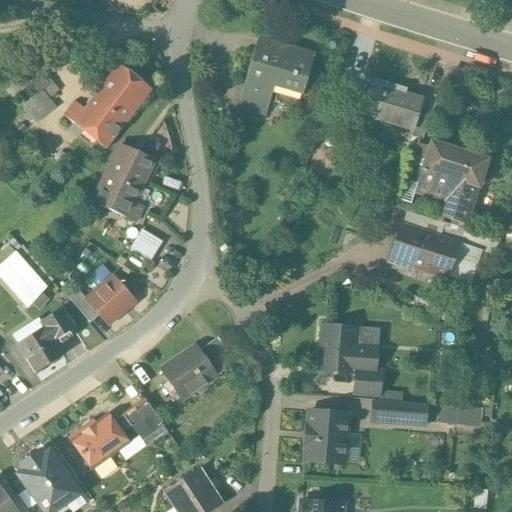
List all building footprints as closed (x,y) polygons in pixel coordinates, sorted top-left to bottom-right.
[(286,58),(255,48),(244,86),(270,94),(273,85),(302,94),(306,77),(313,56),(289,49),(286,58)] [(50,62),(37,73),(40,77),(45,73),(53,66),(50,62)] [(119,66),(94,97),(126,123),(150,90),(119,66)] [(467,73),(456,70),(451,85),(452,86),(462,89),(467,73)] [(40,77),(29,85),(36,94),(37,96),(44,91),(53,83),(45,73),(40,77)] [(306,77),(302,94),(298,107),(313,112),(322,83),(306,77)] [(422,101),(385,90),(387,83),(372,79),(364,106),(378,110),(375,119),(413,130),(418,114),(422,101)] [(21,104),(34,94),(27,86),(15,96),(21,104)] [(270,94),(244,86),(237,108),(264,115),(270,94)] [(462,89),(452,86),(449,97),(459,101),(462,89)] [(36,94),(21,106),(34,123),(56,106),(44,91),(37,96),(36,94)] [(126,123),(94,97),(85,109),(73,125),(105,150),(126,123)] [(74,101),(63,117),(73,125),(85,109),(74,101)] [(430,118),(418,114),(413,130),(411,137),(423,141),(430,118)] [(485,161),(431,144),(429,148),(421,172),(420,172),(409,168),(398,200),(410,204),(414,193),(443,201),(438,216),(465,225),(485,161)] [(418,144),(409,168),(420,172),(421,172),(429,148),(418,144)] [(153,162),(119,146),(102,182),(123,191),(126,184),(139,191),(153,162)] [(123,191),(102,182),(92,203),(126,217),(133,203),(139,191),(126,184),(123,191)] [(92,203),(91,202),(88,208),(106,220),(123,230),(130,219),(92,203)] [(142,207),(133,203),(126,217),(130,219),(135,221),(142,207)] [(123,230),(106,220),(99,230),(116,241),(123,230)] [(439,237),(402,224),(390,260),(446,279),(462,230),(443,224),(439,237)] [(99,230),(98,230),(91,240),(109,251),(116,241),(99,230)] [(162,242),(142,230),(130,249),(151,262),(162,242)] [(0,264),(14,253),(7,244),(0,250),(0,264)] [(52,281),(22,247),(14,253),(0,264),(0,277),(27,308),(52,281)] [(134,302),(114,278),(87,301),(86,302),(98,316),(106,325),(134,302)] [(87,301),(76,288),(66,296),(90,323),(98,316),(86,302),(87,301)] [(59,309),(39,322),(43,328),(15,345),(25,361),(27,360),(36,373),(63,356),(54,342),(73,330),(59,309)] [(355,332),(323,329),(320,369),(356,372),(372,373),(372,372),(373,353),(353,352),(355,332)] [(235,363),(218,337),(199,350),(216,376),(235,363)] [(195,346),(159,370),(179,401),(216,376),(199,350),(195,346)] [(372,373),(356,372),(354,395),(378,396),(380,373),(372,372),(372,373)] [(144,399),(123,414),(132,426),(131,427),(142,442),(164,427),(144,399)] [(403,404),(373,401),(371,421),(401,423),(403,404)] [(442,403),(439,421),(480,427),(483,410),(442,403)] [(346,415),(308,412),(304,462),(342,465),(346,415)] [(107,414),(85,431),(83,428),(68,439),(91,471),(95,468),(103,480),(116,470),(108,459),(129,444),(121,433),(131,427),(132,426),(123,414),(112,422),(107,414)] [(199,469),(163,492),(176,511),(209,511),(222,504),(199,469)] [(14,511),(8,503),(0,491),(0,511),(14,511)] [(485,492),(475,491),(474,508),(484,509),(485,492)] [(28,511),(17,496),(8,503),(14,511),(28,511)] [(340,511),(341,505),(301,502),(300,511),(340,511)]
